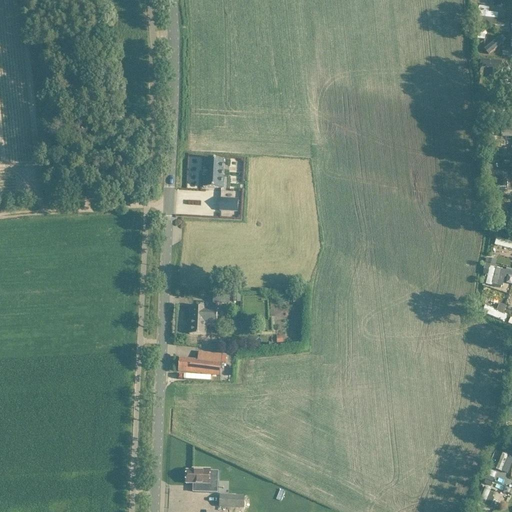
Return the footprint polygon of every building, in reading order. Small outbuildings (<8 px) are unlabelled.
[(500,80),(501,62),(480,61),(480,68),(493,69),(492,79),(500,80)] [(204,171),(204,177),(205,177),(204,188),(222,189),(224,161),(206,160),(205,171),(204,171)] [(492,191),(507,190),(506,174),(491,174),(492,191)] [(239,200),(230,200),(220,199),(220,212),(238,213),(239,200)] [(302,292),(293,293),(293,304),(302,303),(302,292)] [(214,304),(229,305),(229,295),(214,295),(214,304)] [(191,307),(190,335),(200,335),(206,336),(206,325),(217,325),(218,309),(207,308),(201,308),(191,307)] [(222,355),(216,355),(199,353),(198,361),(180,359),(178,372),(220,376),(222,355)] [(187,471),(186,484),(193,485),(193,493),(209,493),(209,487),(210,487),(210,481),(217,481),(218,481),(218,472),(211,472),(211,470),(203,470),(203,472),(187,471)] [(220,507),(244,509),(245,497),(220,495),(220,507)]
